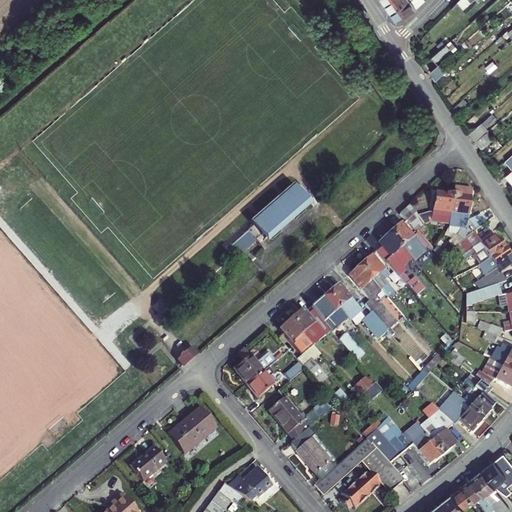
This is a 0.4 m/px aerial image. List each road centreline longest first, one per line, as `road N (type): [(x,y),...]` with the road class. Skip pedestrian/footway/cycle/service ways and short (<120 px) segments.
road 1 (residential): [(196,370),(460,142)]
road 2 (residential): [(37,511),(196,370)]
road 3 (residential): [(196,370),(315,511)]
road 4 (residential): [(402,511),(511,416)]
